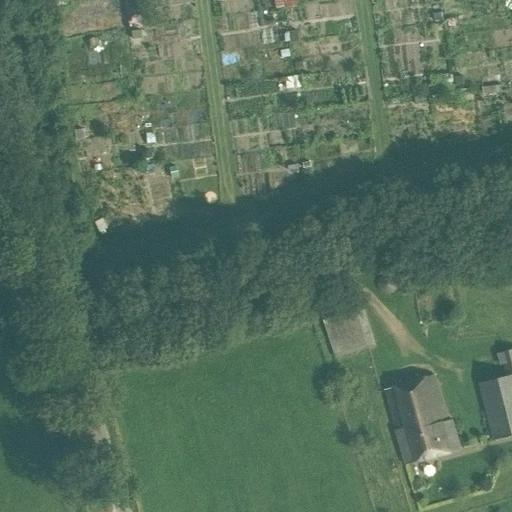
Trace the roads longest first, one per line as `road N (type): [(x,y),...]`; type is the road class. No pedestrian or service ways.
road 1 (track): [(64,335),(511,214)]
road 2 (unclassified): [(118,511),(0,114)]
